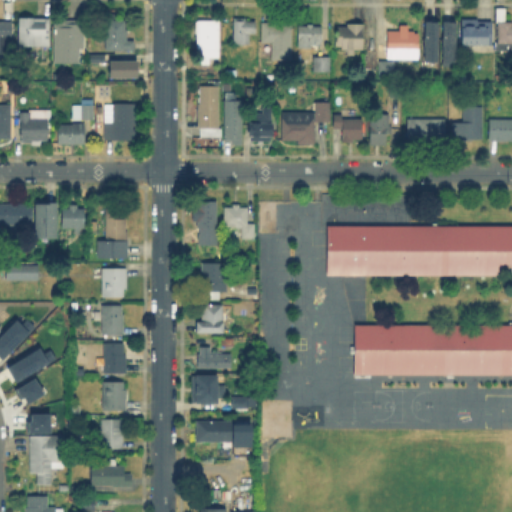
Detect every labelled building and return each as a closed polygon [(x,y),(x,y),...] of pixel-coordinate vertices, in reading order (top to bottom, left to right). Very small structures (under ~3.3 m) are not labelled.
[(425,60),(425,17),(437,17),(437,60),(425,60)] [(81,18),(81,47),(76,47),(76,62),(63,62),(51,62),(51,22),(58,22),(58,18),(81,18)] [(443,59),(443,18),(456,18),(456,60),(443,59)] [(219,19),(219,56),(212,56),(212,62),(200,62),(200,55),(198,55),(198,47),(197,47),(197,19),(219,19)] [(245,19),(245,23),(255,22),(255,35),(249,35),(249,46),(233,46),(233,23),(234,23),(233,19),(245,19)] [(461,43),(461,19),(490,19),(490,43),(461,43)] [(46,49),(46,55),(38,55),(38,48),(18,48),(19,20),(50,21),(50,48),(46,49)] [(125,21),(125,31),(127,31),(128,41),(134,41),(134,52),(104,53),(103,21),(125,21)] [(292,24),(291,58),(271,57),(271,41),(262,41),(262,21),(279,21),(278,24),(292,24)] [(0,22),(12,22),(12,54),(0,54),(0,22)] [(498,23),(511,23),(511,42),(497,42),(498,23)] [(363,25),(363,51),(354,51),(354,57),(347,56),(347,51),(341,51),(341,47),(335,47),(335,36),(336,36),(336,28),(347,28),(347,25),(363,25)] [(312,26),(312,28),(321,28),(321,43),(320,43),(320,47),(311,47),(311,50),(297,49),(298,27),(306,27),(306,26),(312,26)] [(414,33),(414,35),(419,35),(419,56),(417,56),(417,59),(403,59),(403,55),(387,55),(387,32),(414,33)] [(102,61),(87,61),(87,53),(102,53),(102,61)] [(313,69),(313,55),(331,55),(331,69),(313,69)] [(135,59),(135,77),(106,76),(106,59),(135,59)] [(390,59),(375,59),(376,73),(391,73),(390,59)] [(218,86),(218,128),(221,128),(221,137),(200,137),(200,128),(197,128),(197,104),(199,104),(199,86),(218,86)] [(241,143),(229,144),(229,142),(221,141),(223,99),(232,98),(242,98),(241,143)] [(330,104),(330,124),(314,124),(314,134),(315,133),(315,146),(298,146),(298,141),(282,141),(282,121),(301,121),(301,114),(315,114),(315,104),(330,104)] [(135,105),(135,143),(104,143),(104,105),(135,105)] [(269,105),(269,121),(270,121),(270,134),(268,134),(268,139),(247,139),(247,134),(245,134),(245,121),(252,121),(252,105),(269,105)] [(94,106),(94,120),(73,120),(73,106),(94,106)] [(482,107),(482,139),(451,139),(451,122),(462,123),(463,107),(482,107)] [(33,143),(21,143),(20,113),(29,112),(29,110),(48,110),(48,141),(33,141),(33,143)] [(0,113),(11,113),(11,139),(0,139),(0,113)] [(363,120),(363,140),(354,140),(354,143),(342,143),(342,130),(333,130),(333,116),(343,116),(343,120),(363,120)] [(390,116),(390,128),(392,128),(392,136),(386,136),(386,147),(370,148),(369,117),(390,116)] [(445,119),(445,141),(407,141),(407,119),(445,119)] [(511,120),(511,142),(489,142),(489,120),(511,120)] [(85,125),(85,145),(59,146),(58,126),(73,126),(73,125),(85,125)] [(37,236),(37,199),(58,199),(58,236),(37,236)] [(196,245),(196,202),(217,202),(217,245),(196,245)] [(21,203),(21,205),(34,205),(34,225),(28,225),(28,232),(11,231),(11,224),(0,224),(0,205),(9,205),(9,203),(21,203)] [(78,203),(78,206),(84,206),(85,226),(80,226),(80,232),(75,232),(75,226),(62,226),(62,206),(69,206),(69,203),(78,203)] [(96,239),(104,239),(104,206),(120,206),(120,220),(125,221),(125,233),(127,233),(127,257),(96,257),(96,239)] [(239,206),(239,209),(247,209),(247,226),(254,226),(254,241),(242,241),(242,228),(224,228),(224,209),(233,209),(233,206),(239,206)] [(511,227),(326,229),(327,274),(511,274),(511,329),(508,329),(353,330),(353,378),(511,377),(511,227)] [(226,264),(226,294),(200,294),(201,264),(226,264)] [(38,266),(38,281),(6,281),(6,266),(38,266)] [(124,290),(124,299),(103,299),(102,270),(126,269),(127,290),(124,290)] [(223,307),(223,334),(196,334),(196,324),(200,324),(201,317),(203,316),(203,306),(223,307)] [(123,307),(124,336),(102,336),(102,307),(123,307)] [(26,331),(0,357),(0,331),(13,318),(26,331)] [(124,344),(124,356),(127,356),(127,374),(104,374),(104,344),(124,344)] [(199,345),(209,345),(209,351),(217,351),(217,353),(230,353),(230,367),(195,367),(195,353),(199,353),(199,345)] [(13,381),(3,366),(37,346),(46,362),(13,381)] [(189,373),(189,401),(216,401),(216,396),(222,396),(222,383),(215,383),(215,373),(189,373)] [(11,388),(31,376),(41,393),(24,403),(21,396),(17,399),(11,388)] [(124,382),(124,390),(126,390),(127,410),(103,411),(102,383),(124,382)] [(229,394),(229,406),(241,406),(241,394),(229,394)] [(48,431),(24,432),(24,420),(28,420),(28,413),(47,412),(48,431)] [(246,419),(246,427),(248,428),(247,453),(257,453),(257,462),(233,461),(233,447),(195,447),(196,422),(232,423),(232,419),(246,419)] [(121,420),(122,432),(123,432),(123,450),(93,450),(93,447),(91,447),(91,437),(93,437),(93,434),(101,433),(101,420),(121,420)] [(64,438),(64,464),(52,464),(52,486),(38,487),(37,475),(30,476),(29,438),(64,438)] [(124,468),(124,475),(132,475),(132,489),(114,489),(114,488),(91,488),(91,468),(102,467),(102,461),(117,460),(117,467),(124,468)] [(56,508),(56,510),(64,510),(64,511),(25,511),(25,508),(28,508),(28,496),(48,496),(48,508),(56,508)]
